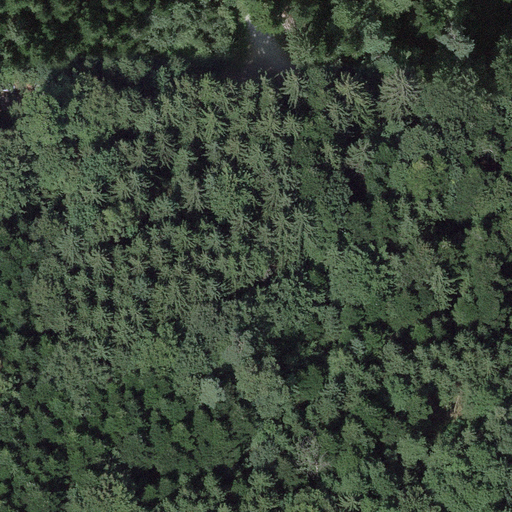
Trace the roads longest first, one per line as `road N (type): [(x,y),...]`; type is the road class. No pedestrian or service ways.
road 1 (track): [(511,100),(289,98),(0,121)]
road 2 (track): [(219,0),(289,98)]
